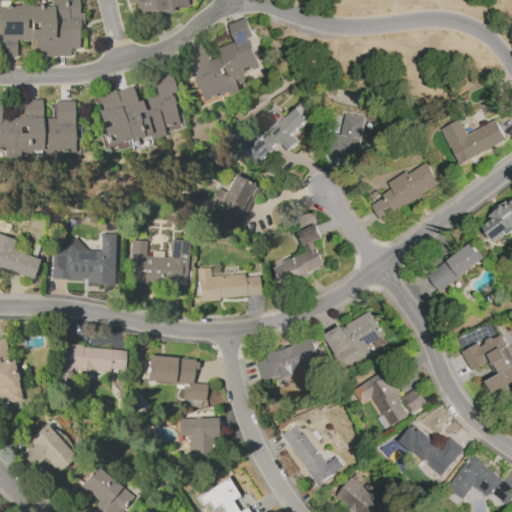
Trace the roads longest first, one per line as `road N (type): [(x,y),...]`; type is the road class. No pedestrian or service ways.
road 1 (residential): [(511,171),(351,291),(273,325),(199,332),(0,308)]
road 2 (residential): [(511,450),(467,411),(416,316),(325,192)]
road 3 (residential): [(233,9),(267,8),(345,30),(454,25),(487,39),(511,65)]
road 4 (residential): [(233,9),(161,54),(76,77),(0,77)]
road 5 (residential): [(297,511),(246,416),(229,332)]
